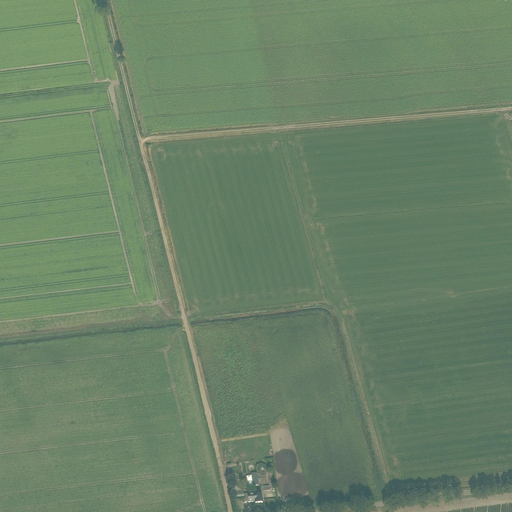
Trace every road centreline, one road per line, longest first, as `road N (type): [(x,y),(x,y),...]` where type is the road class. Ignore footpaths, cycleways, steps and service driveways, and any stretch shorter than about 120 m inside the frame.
road 1 (track): [(140,141),(230,511)]
road 2 (track): [(511,108),(140,141)]
road 3 (unclassified): [(313,511),(511,487)]
road 4 (track): [(103,0),(140,141)]
